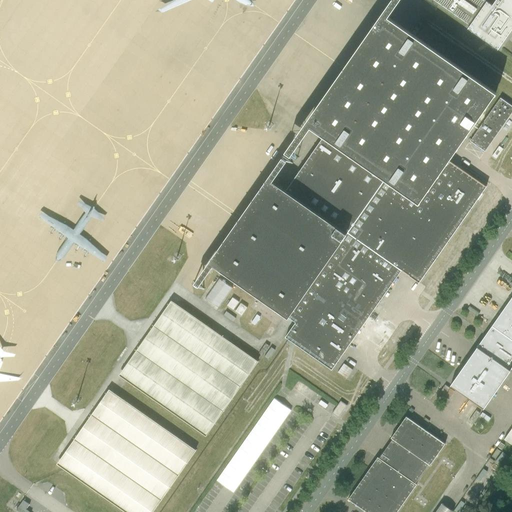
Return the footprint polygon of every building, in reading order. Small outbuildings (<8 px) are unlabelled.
[(453,14),(470,26),(469,27),(467,29),(498,50),(511,29),(511,18),(504,13),(492,5),(487,1),(485,1),(484,0),(432,0),(439,4),(453,14)] [(411,34),(386,16),(384,15),(383,15),(382,15),(382,16),(357,50),(345,68),(331,87),(307,123),(308,123),(309,126),(324,136),(419,203),(448,160),(458,146),(459,146),(472,127),(496,93),(416,37),(411,34)] [(511,106),(500,98),(477,131),(470,141),(485,152),(511,112),(511,106)] [(419,203),(324,136),(286,191),(347,234),(288,318),(293,322),(294,321),(296,322),(285,337),(288,340),(332,370),(340,358),(401,271),(419,283),(476,201),(482,193),(486,187),(456,166),(448,160),(419,203)] [(210,262),(213,265),(258,297),(285,316),(288,318),(347,234),(286,191),(272,181),(269,179),(268,179),(239,220),(210,262)] [(511,297),(477,347),(450,386),(484,409),(511,368),(511,297)] [(232,298),(227,306),(233,310),(239,302),(232,298)] [(257,359),(170,299),(143,338),(118,373),(206,433),(257,359)] [(235,312),(241,316),(247,308),(241,303),(235,312)] [(251,323),(254,326),(260,317),(257,315),(251,323)] [(337,373),(346,379),(353,370),(344,364),(337,373)] [(439,394),(444,397),(450,388),(445,385),(439,394)] [(150,511),(195,448),(108,388),(81,427),(56,462),(65,468),(128,511),(150,511)] [(450,388),(444,397),(448,400),(455,392),(450,388)] [(340,401),(336,407),(332,414),(338,418),(347,406),(340,401)] [(406,417),(391,437),(391,438),(392,439),(379,458),(377,457),(348,499),(366,511),(396,511),(416,484),(415,483),(428,465),(428,464),(430,465),(445,444),(406,417)] [(23,500),(16,510),(18,511),(29,511),(26,510),(29,505),(29,504),(24,501),(23,500)] [(452,511),(453,511),(441,503),(435,511),(452,511)]
